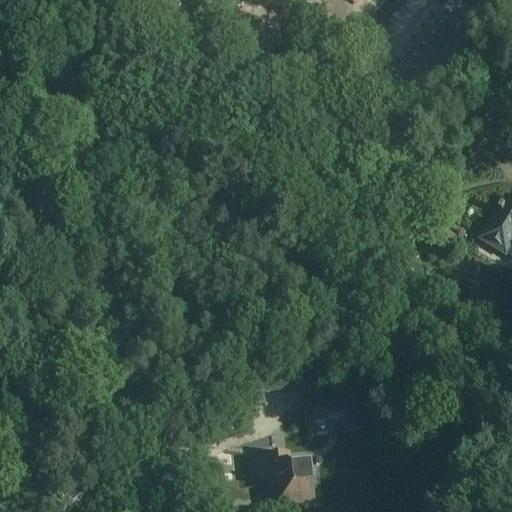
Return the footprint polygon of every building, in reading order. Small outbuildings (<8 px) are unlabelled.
[(177,0),(172,9),(185,16),(193,0),(177,0)] [(210,0),(193,0),(185,16),(197,23),(210,0)] [(242,41),(252,2),(244,0),(238,0),(228,38),(242,41)] [(365,31),(353,0),(338,0),(351,35),(365,31)] [(368,0),(353,0),(365,31),(378,26),(368,0)] [(323,1),(309,2),(313,43),(327,41),(323,1)] [(211,12),(215,5),(210,2),(206,9),(211,12)] [(266,6),(252,2),(242,41),(256,45),(266,6)] [(299,44),(313,43),(309,2),(295,4),(299,44)] [(374,13),(379,11),(377,3),(371,6),(374,13)] [(344,15),(338,17),(341,25),(347,23),(344,15)] [(511,103),(506,113),(499,125),(511,132),(511,103)] [(511,203),(505,200),(480,240),(492,248),(493,248),(494,248),(496,249),(498,249),(501,248),(503,248),(505,247),(506,247),(508,246),(509,245),(511,241),(511,203)] [(311,372),(228,384),(232,411),(250,409),(248,388),(260,386),(261,395),(313,389),(311,372)] [(375,430),(371,397),(350,399),(354,432),(375,430)] [(275,457),(247,461),(250,485),(270,483),(273,511),(278,511),(313,508),(308,468),(289,470),(288,461),(276,463),(275,457)]
